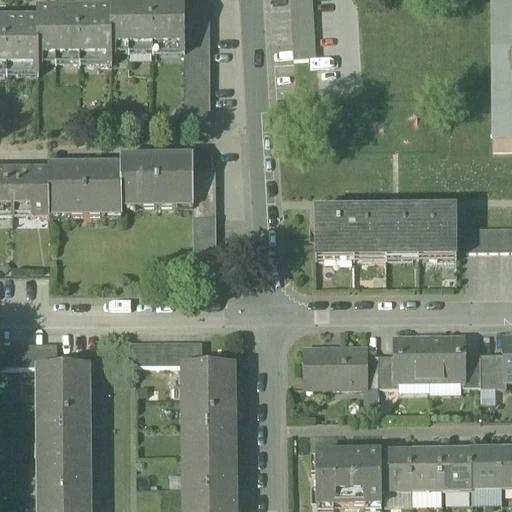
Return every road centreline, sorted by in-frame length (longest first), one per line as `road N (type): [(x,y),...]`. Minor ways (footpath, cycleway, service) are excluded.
road 1 (residential): [(266,316),(245,0)]
road 2 (residential): [(266,316),(0,319)]
road 3 (residential): [(511,315),(266,316)]
road 4 (residential): [(276,511),(266,316)]
